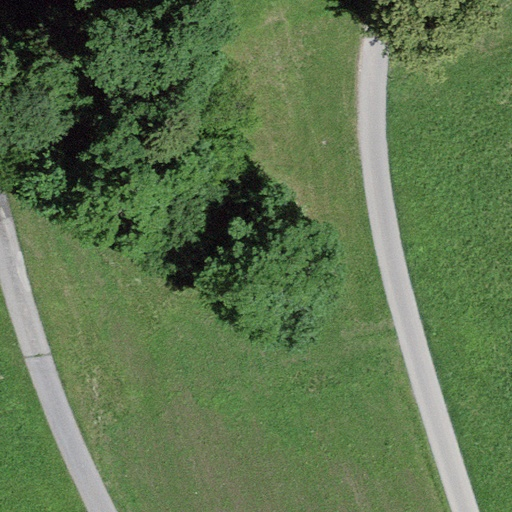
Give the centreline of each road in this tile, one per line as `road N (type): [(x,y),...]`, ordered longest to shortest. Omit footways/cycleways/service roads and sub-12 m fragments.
road 1 (residential): [(485,511),(431,349),(392,26),(401,0)]
road 2 (track): [(0,220),(121,511)]
